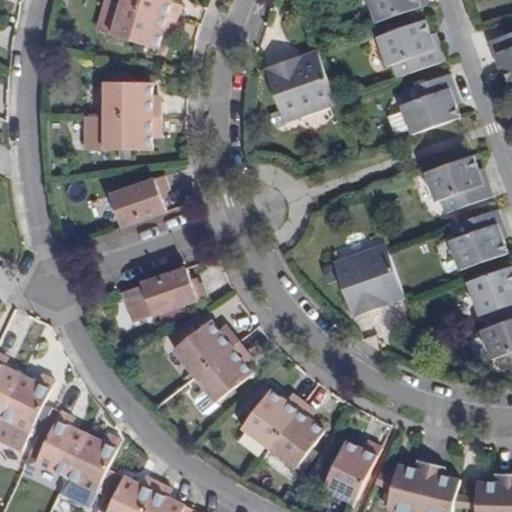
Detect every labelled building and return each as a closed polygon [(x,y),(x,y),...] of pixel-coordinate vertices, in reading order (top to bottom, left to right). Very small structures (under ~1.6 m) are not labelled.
[(124,0),(123,4),(178,21),(183,4),(175,1),(175,0),(124,0)] [(370,0),(378,22),(427,5),(425,0),(370,0)] [(174,33),(178,21),(123,4),(114,34),(161,48),(166,31),(174,33)] [(391,67),(395,66),(399,77),(447,60),(443,46),(438,47),(428,20),(381,37),(391,67)] [(511,79),(511,33),(491,41),(495,54),(500,53),(509,81),(511,79)] [(267,67),(286,122),(337,103),(336,99),(319,50),(303,55),(306,62),(298,65),(296,58),(267,67)] [(296,58),(298,65),(306,62),(303,55),(296,58)] [(404,103),(415,134),(463,117),(452,88),(457,86),(452,72),(404,88),(408,101),(404,103)] [(108,82),(108,118),(164,119),(164,101),(156,100),(156,82),(108,82)] [(164,119),(108,118),(108,149),(156,149),(156,129),(164,129),(164,119)] [(443,200),(448,213),(495,195),(490,180),(486,183),(476,155),(429,171),(440,201),(443,200)] [(170,190),(166,177),(114,196),(124,226),(169,210),(163,192),(170,190)] [(453,239),(464,269),(511,251),(501,223),(505,222),(500,208),(452,226),(456,238),(453,239)] [(407,299),(390,251),(340,270),(357,317),(385,307),(383,300),(390,298),(392,305),(407,299)] [(146,282),(157,314),(210,295),(205,282),(198,285),(191,267),(146,282)] [(511,267),(470,282),(483,315),(511,305),(511,267)] [(385,307),(392,305),(390,298),(383,300),(385,307)] [(199,376),(241,339),(233,328),(226,334),(214,319),(177,349),(199,376)] [(511,319),(486,329),(496,358),(499,357),(503,368),(511,364),(511,319)] [(251,352),(241,339),(199,376),(209,390),(199,398),(198,403),(205,412),(210,413),(221,404),(219,402),(256,371),(245,357),(251,352)] [(0,415),(3,417),(24,372),(8,365),(11,358),(0,352),(0,415)] [(3,417),(34,432),(59,380),(45,374),(42,381),(24,372),(3,417)] [(273,448),(304,400),(295,393),(289,401),(274,389),(245,427),(273,448)] [(304,400),(273,448),(299,468),(328,430),(313,419),(319,411),(304,400)] [(39,462),(69,476),(90,433),(74,426),(77,417),(63,411),(39,462)] [(29,432),(0,417),(0,441),(19,451),(29,432)] [(90,433),(69,476),(100,491),(124,440),(110,433),(107,442),(90,433)] [(330,484),(359,497),(383,446),(371,441),(367,450),(350,441),(330,484)] [(410,511),(454,511),(455,506),(459,495),(462,479),(446,475),(449,465),(419,457),(417,468),(402,464),(398,478),(395,489),(390,507),(410,511)] [(511,511),(511,472),(497,472),(497,479),(479,479),(478,497),(478,508),(478,511),(511,511)] [(380,473),(375,483),(395,489),(398,478),(380,473)] [(110,511),(149,511),(164,486),(149,478),(145,486),(128,477),(110,511)] [(164,486),(149,511),(184,511),(188,506),(171,498),(174,490),(164,486)] [(467,507),(468,495),(459,495),(455,506),(467,507)] [(478,497),(468,495),(467,507),(478,508),(478,497)]
